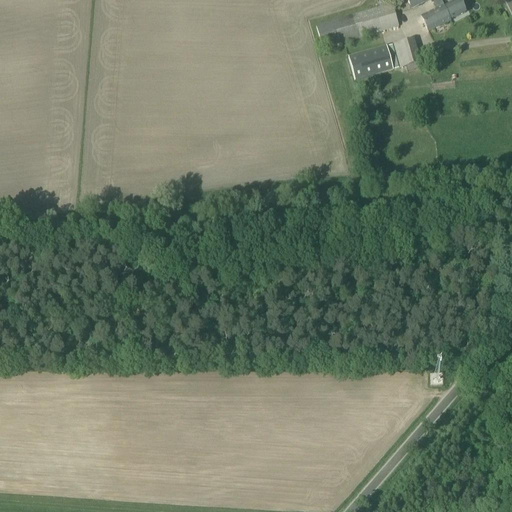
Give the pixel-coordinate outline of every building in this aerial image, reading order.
[(406,0),(411,10),(431,0),(406,0)] [(420,18),(428,33),(451,22),(450,21),(465,14),(458,0),(444,8),(443,7),(420,18)] [(316,27),(323,50),(398,28),(392,5),(316,27)] [(421,40),(411,40),(410,58),(403,58),(402,66),(420,66),(421,40)] [(348,59),(354,82),(393,71),(386,48),(348,59)] [(365,90),(363,83),(355,86),(357,92),(365,90)]
